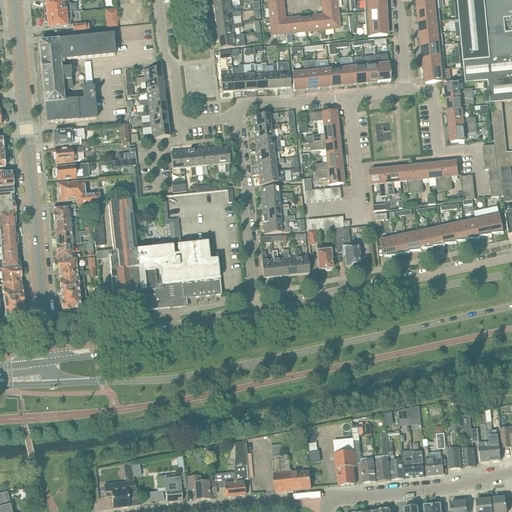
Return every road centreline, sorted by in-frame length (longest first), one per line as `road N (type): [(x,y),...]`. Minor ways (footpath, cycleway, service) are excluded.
road 1 (secondary): [(73,383),(202,375),(511,307)]
road 2 (secondary): [(511,274),(109,352)]
road 3 (tertiary): [(14,0),(48,361)]
road 4 (residential): [(511,256),(255,314)]
road 5 (residential): [(255,314),(239,131),(231,118)]
road 6 (residential): [(231,118),(190,121),(180,114),(158,0)]
road 7 (residential): [(171,511),(332,498)]
road 8 (residential): [(255,314),(116,342),(109,352)]
road 9 (residential): [(332,498),(468,482)]
road 10 (residential): [(362,220),(349,97)]
